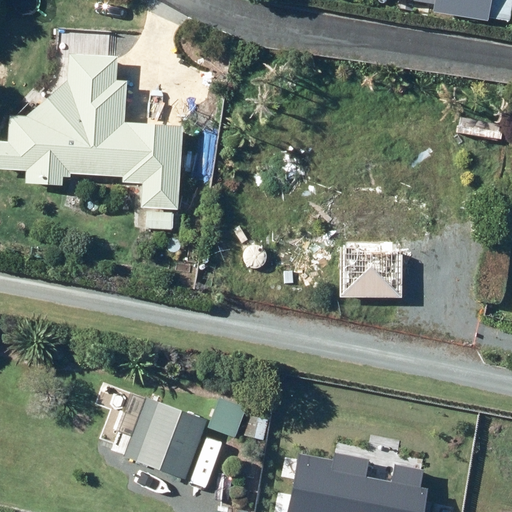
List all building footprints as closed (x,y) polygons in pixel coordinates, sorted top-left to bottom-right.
[(402,0),(402,5),(495,19),(498,0),(402,0)] [(147,182),(146,206),(182,208),(187,125),(127,122),(130,81),(119,80),(121,56),(74,53),(73,80),(31,116),(14,115),(12,141),(2,141),(0,167),(31,169),(31,182),(66,184),(67,176),(74,176),(74,172),(127,175),(127,181),(147,182)] [(332,206),(331,298),(392,299),(393,248),(421,249),(422,207),(332,206)] [(149,227),(174,228),(174,212),(149,211),(149,227)] [(268,265),(309,266),(310,242),(268,242),(268,265)] [(148,397),(127,455),(189,478),(211,420),(148,397)] [(225,399),(214,427),(237,437),(249,409),(225,399)] [(251,413),(246,434),(266,439),(272,418),(251,413)] [(422,486),(487,481),(483,429),(356,438),(361,509),(378,508),(378,511),(431,511),(430,498),(423,498),(422,486)]
